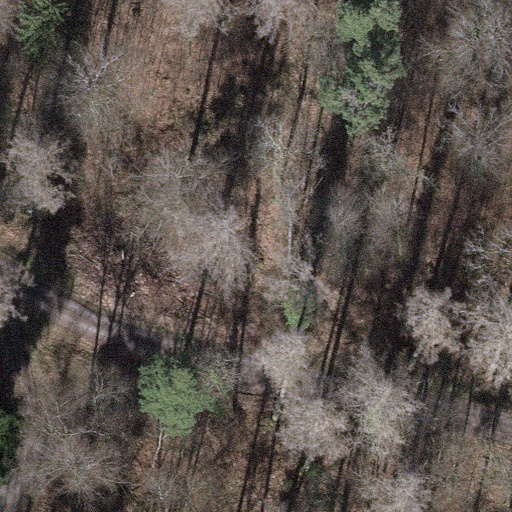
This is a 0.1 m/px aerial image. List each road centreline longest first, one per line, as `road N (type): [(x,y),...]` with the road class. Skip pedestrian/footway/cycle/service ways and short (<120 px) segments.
road 1 (track): [(0,293),(217,375),(511,455)]
road 2 (track): [(18,456),(120,394),(217,375)]
road 3 (track): [(0,511),(18,456),(0,329)]
